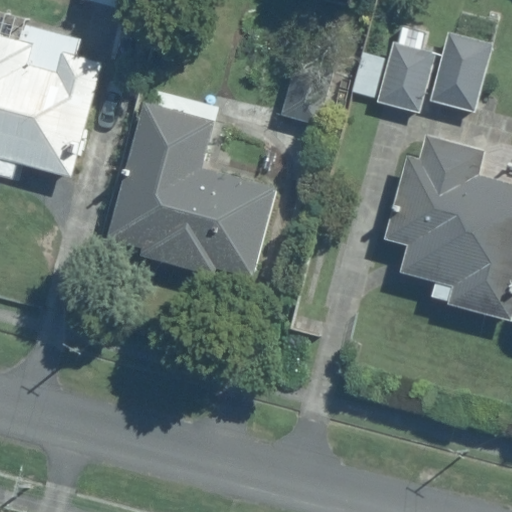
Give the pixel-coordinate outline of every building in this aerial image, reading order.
[(135,0),(92,0),(92,4),(134,11),(135,0)] [(0,180),(18,185),(22,166),(80,180),(108,63),(87,58),(91,40),(35,27),(38,15),(0,6),(0,180)] [(497,45),(455,34),(438,102),(481,113),(497,45)] [(393,59),(383,100),(424,113),(441,54),(398,41),(393,59)] [(383,100),(393,59),(364,50),(352,91),(356,93),(383,100)] [(229,119),(148,102),(114,258),(263,290),(285,188),(217,173),(229,119)] [(511,322),(511,187),(486,181),(493,156),(434,141),(428,162),(411,157),(389,243),(414,249),(407,276),(439,284),(434,303),(511,322)]
